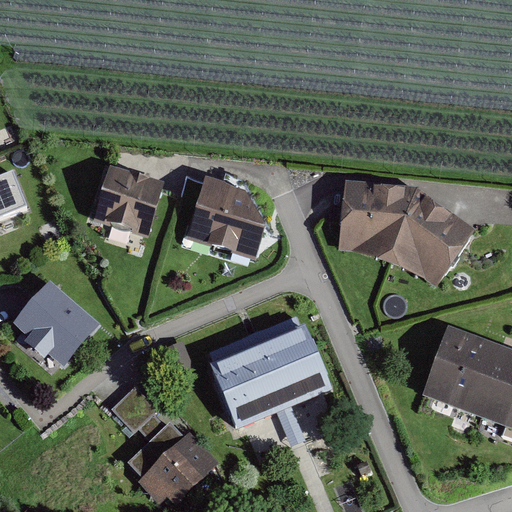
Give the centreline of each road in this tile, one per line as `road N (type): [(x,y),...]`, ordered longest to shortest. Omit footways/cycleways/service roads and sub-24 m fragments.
road 1 (residential): [(41,424),(136,347),(313,271)]
road 2 (residential): [(313,271),(419,511)]
